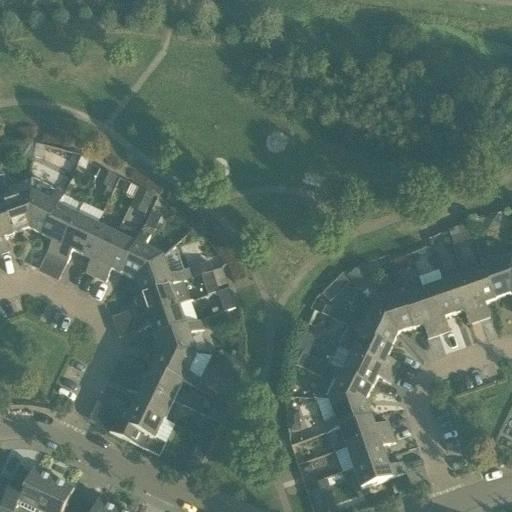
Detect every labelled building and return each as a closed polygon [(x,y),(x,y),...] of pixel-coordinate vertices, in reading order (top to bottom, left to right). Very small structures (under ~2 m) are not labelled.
[(3,205),(14,236),(29,231),(32,181),(8,189),(0,166),(0,197),(3,205)] [(32,181),(29,231),(43,238),(58,208),(64,197),(65,195),(56,190),(55,193),(50,191),(51,190),(32,181)] [(64,197),(58,208),(43,238),(53,243),(47,255),(57,260),(78,217),(83,206),(64,197)] [(0,205),(0,256),(9,253),(5,240),(14,236),(3,205),(0,205)] [(78,217),(57,260),(67,265),(73,253),(82,257),(97,226),(78,217)] [(468,225),(448,232),(449,235),(453,247),(473,240),(468,225)] [(96,279),(117,236),(97,226),(82,257),(92,262),(86,274),(96,279)] [(121,227),(117,236),(96,279),(106,284),(112,272),(121,276),(140,236),(121,227)] [(140,236),(121,276),(122,276),(136,282),(164,258),(145,249),(151,236),(142,232),(140,236)] [(484,271),(495,302),(510,296),(511,267),(511,259),(493,266),(488,253),(479,257),(484,271)] [(140,298),(184,283),(187,282),(183,273),(170,277),(164,258),(136,282),(141,297),(140,298)] [(486,305),(495,302),(484,271),(464,277),(480,322),(490,318),(486,305)] [(213,273),(201,277),(208,297),(220,293),(213,273)] [(329,301),(348,283),(341,276),(322,294),(329,301)] [(464,277),(444,285),(455,316),(464,313),(469,326),(480,322),(464,277)] [(140,298),(134,300),(138,310),(131,312),(135,323),(180,307),(180,306),(191,303),(184,283),(140,298)] [(414,330),(403,299),(404,298),(399,285),(389,288),(394,301),(374,308),(398,335),(414,330)] [(444,285),(423,292),(439,337),(450,333),(445,320),(455,316),(444,285)] [(423,292),(404,298),(403,299),(414,330),(424,327),(428,340),(439,337),(423,292)] [(155,339),(187,327),(180,307),(135,323),(139,333),(151,329),(155,339)] [(325,307),(322,315),(344,326),(348,318),(325,307)] [(398,335),(374,308),(365,326),(353,320),(349,329),(392,350),(398,335)] [(209,333),(233,325),(230,314),(206,323),(209,333)] [(187,327),(155,339),(156,339),(161,354),(198,356),(191,336),(204,332),(201,322),(187,327)] [(339,348),(352,355),(395,375),(400,365),(388,359),(392,350),(349,329),(339,348)] [(316,347),(304,342),(299,352),(303,354),(311,358),(316,347)] [(189,374),(198,356),(161,354),(153,367),(153,368),(184,383),(183,383),(196,390),(201,380),(189,374)] [(314,400),(316,400),(330,401),(365,403),(372,389),(373,390),(373,389),(343,374),(311,358),(303,354),(297,366),(322,379),(313,397),(315,398),(314,400)] [(352,355),(343,374),(373,389),(378,380),(390,386),(395,375),(352,355)] [(174,402),(183,383),(184,383),(153,368),(149,377),(136,371),(131,381),(174,402)] [(174,402),(131,381),(127,392),(139,397),(134,407),(165,421),(174,402)] [(337,420),(324,425),(323,425),(326,435),(340,430),(372,418),(365,403),(330,401),(337,420)] [(165,421),(134,407),(130,416),(118,410),(112,421),(115,422),(109,434),(160,458),(166,445),(156,440),(165,421)] [(340,430),(347,450),(392,434),(388,423),(375,428),(372,418),(340,430)] [(347,450),(354,470),(386,459),(383,449),(396,445),(392,434),(347,450)] [(389,469),(386,459),(354,470),(361,491),(406,475),(402,464),(389,469)] [(12,485),(0,510),(0,511),(26,511),(28,508),(36,511),(39,511),(54,481),(34,471),(24,490),(12,485)] [(68,511),(65,510),(75,491),(54,481),(39,511),(68,511)] [(334,511),(324,481),(309,486),(317,511),(334,511)] [(93,511),(117,511),(98,503),(93,511)]
